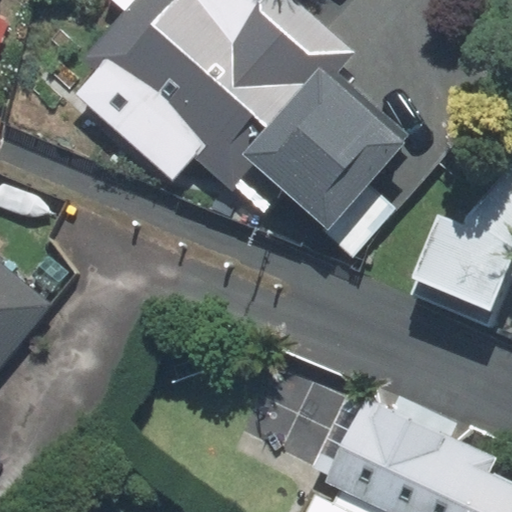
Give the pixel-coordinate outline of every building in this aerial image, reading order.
[(0,0),(0,72),(30,24),(2,6),(6,0),(0,0)] [(151,0),(100,59),(266,206),(297,171),(360,226),(440,137),(361,67),(377,49),(321,0),(151,0)] [(511,202),(491,226),(466,216),(435,295),(511,325),(511,202)] [(0,423),(7,415),(0,409),(0,392),(71,305),(0,248),(0,423)] [(511,511),(511,448),(369,382),(328,469),(419,511),(511,511)]
